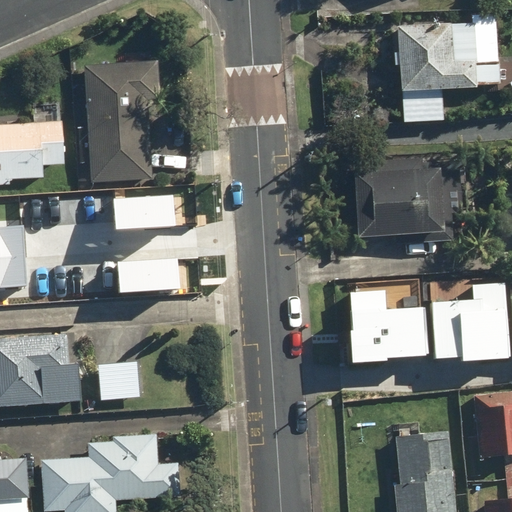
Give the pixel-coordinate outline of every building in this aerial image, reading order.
[(435,97),(441,97),(441,93),(494,93),(493,12),(464,12),(464,24),(392,24),(393,97),(393,124),(435,124),(435,97)] [(162,58),(91,58),(90,180),(155,180),(155,98),(162,98),(162,58)] [(70,119),(0,121),(0,187),(13,187),(12,178),(47,176),(46,166),(72,165),(70,119)] [(417,180),(417,165),(384,165),(384,178),(345,178),(345,239),(453,239),(452,180),(417,180)] [(113,201),(115,229),(184,224),(181,195),(113,201)] [(0,227),(0,286),(24,285),(20,226),(0,227)] [(113,263),(116,292),(184,286),(182,258),(113,263)] [(426,368),(509,368),(508,361),(509,300),(509,286),(446,286),(446,308),(425,308),(426,315),(426,368)] [(341,375),(426,375),(426,368),(426,315),(383,315),(383,296),(340,296),(341,375)] [(75,360),(73,328),(0,333),(0,405),(87,399),(84,359),(75,360)] [(147,356),(101,361),(105,399),(151,394),(147,356)] [(511,511),(511,394),(468,398),(469,466),(497,466),(497,503),(478,503),(477,511),(511,511)] [(96,456),(45,457),(46,510),(66,510),(65,511),(120,511),(120,497),(182,497),(182,463),(167,463),(166,434),(120,435),(120,437),(96,437),(96,456)] [(446,511),(442,434),(385,438),(390,511),(446,511)] [(0,511),(2,511),(3,498),(34,501),(32,455),(3,456),(3,449),(0,449),(0,511)]
